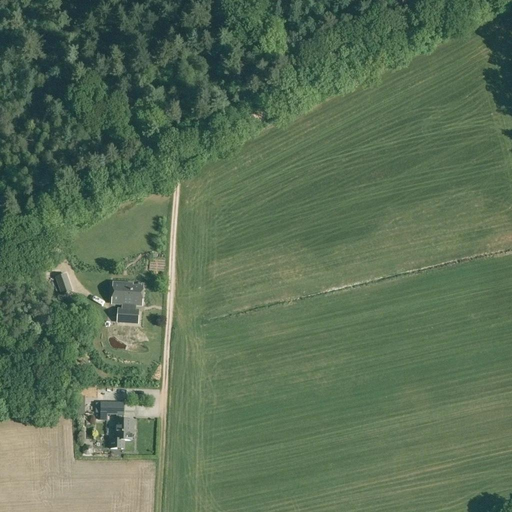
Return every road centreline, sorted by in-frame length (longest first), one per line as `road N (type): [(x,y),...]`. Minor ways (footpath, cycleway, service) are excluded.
road 1 (track): [(0,242),(480,0)]
road 2 (unknown): [(174,164),(163,415)]
